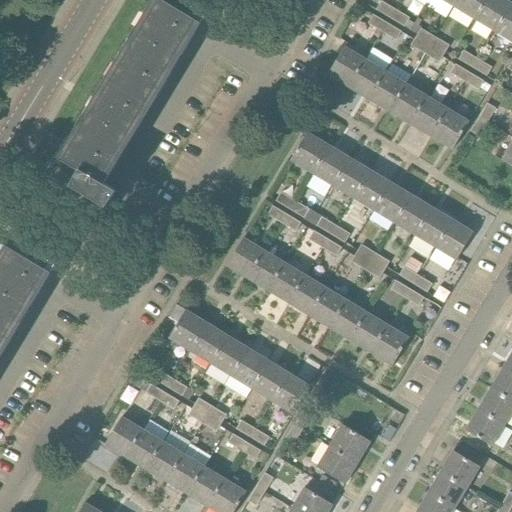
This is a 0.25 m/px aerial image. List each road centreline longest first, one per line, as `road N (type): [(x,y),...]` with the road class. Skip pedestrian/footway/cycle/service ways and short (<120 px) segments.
road 1 (residential): [(4,511),(311,0)]
road 2 (residential): [(368,511),(511,270)]
road 3 (tertiary): [(0,155),(94,0)]
